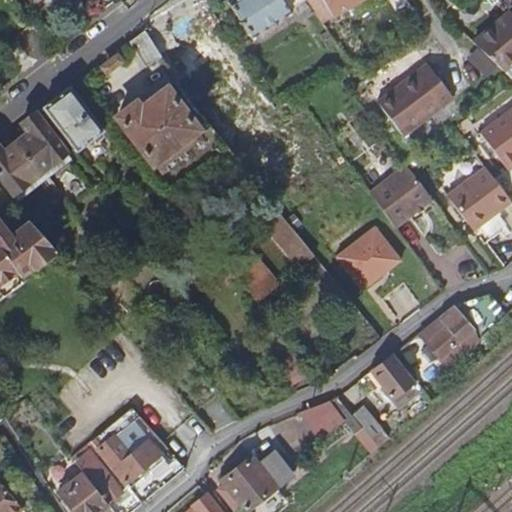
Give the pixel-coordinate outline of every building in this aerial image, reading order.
[(280,0),(231,0),(228,2),(252,40),(290,14),(280,0)] [(323,0),(305,0),(324,26),(335,19),(323,0)] [(323,0),(335,19),(369,0),(323,0)] [(511,12),(481,38),(509,67),(511,64),(511,12)] [(169,49),(196,96),(238,70),(210,23),(169,49)] [(161,59),(145,33),(131,44),(146,69),(161,59)] [(405,127),(455,90),(430,55),(381,92),(405,127)] [(118,110),(153,157),(197,125),(166,84),(141,103),(136,97),(118,110)] [(69,90),(43,110),(77,154),(102,135),(69,90)] [(494,124),(511,146),(511,103),(490,119),(494,124)] [(35,117),(0,143),(0,179),(12,194),(64,154),(35,117)] [(511,146),(494,124),(490,119),(483,124),(508,161),(511,157),(511,146)] [(17,201),(69,161),(64,154),(12,194),(17,201)] [(500,178),(485,157),(447,185),(472,220),(510,193),(500,178)] [(437,195),(412,160),(373,187),(398,222),(437,195)] [(511,169),(500,178),(510,193),(511,195),(511,169)] [(281,204),(265,218),(299,260),(315,247),(281,204)] [(363,282),(403,254),(379,220),(339,247),(363,282)] [(52,252),(27,222),(7,238),(0,230),(0,254),(15,273),(18,277),(52,252)] [(222,253),(230,262),(257,294),(277,278),(242,237),(222,253)] [(0,284),(15,273),(0,254),(0,284)] [(259,296),(257,294),(230,262),(223,268),(228,274),(245,295),(240,299),(246,306),(259,296)] [(236,302),(240,299),(245,295),(228,274),(219,281),(236,302)] [(475,329),(499,308),(494,302),(489,297),(455,308),(475,329)] [(455,308),(441,320),(447,327),(428,344),(430,346),(423,352),(433,363),(445,351),(448,353),(475,329),(455,308)] [(499,308),(475,329),(482,337),(506,315),(499,308)] [(268,370),(286,392),(309,373),(291,351),(268,370)] [(392,360),(369,378),(384,397),(388,393),(400,408),(418,393),(392,360)] [(363,419),(373,431),(384,421),(366,400),(356,421),(363,419)] [(329,433),(344,421),(349,427),(356,421),(338,401),(335,403),(311,413),(329,433)] [(142,420),(132,408),(118,420),(124,426),(98,447),(124,481),(159,452),(136,424),(142,420)] [(76,454),(85,466),(86,467),(90,465),(112,493),(123,485),(100,456),(97,459),(87,445),(76,454)] [(223,475),(247,506),(293,471),(275,448),(259,461),(253,453),(223,475)] [(76,511),(120,511),(109,498),(86,467),(85,466),(59,488),(76,511)] [(0,477),(0,511),(16,511),(23,506),(0,477)] [(185,511),(223,511),(209,494),(185,511)]
